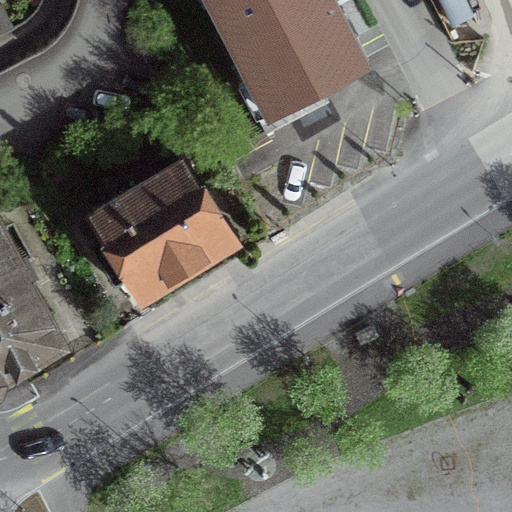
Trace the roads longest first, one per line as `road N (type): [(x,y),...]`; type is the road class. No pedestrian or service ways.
road 1 (residential): [(0,458),(64,431),(296,279),(482,170)]
road 2 (residential): [(482,170),(389,0)]
